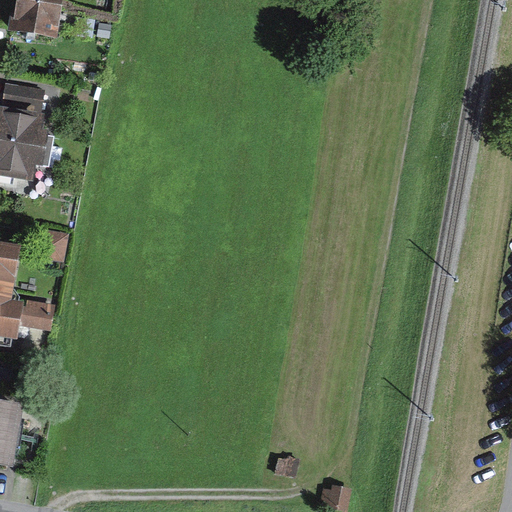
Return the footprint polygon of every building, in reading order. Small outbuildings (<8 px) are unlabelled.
[(55,31),(58,4),(25,0),(18,0),(15,26),(55,31)] [(40,117),(1,111),(0,116),(0,171),(31,176),(33,160),(42,162),(46,132),(38,131),(40,117)] [(0,245),(0,295),(9,297),(17,248),(0,245)] [(0,295),(0,333),(13,336),(19,298),(9,297),(0,295)] [(0,403),(0,430),(15,433),(19,406),(0,403)] [(0,430),(0,457),(11,459),(15,433),(0,430)] [(344,511),(349,492),(328,488),(323,511),(344,511)]
